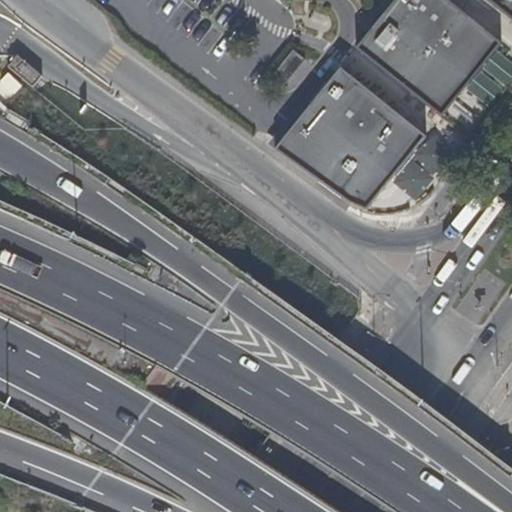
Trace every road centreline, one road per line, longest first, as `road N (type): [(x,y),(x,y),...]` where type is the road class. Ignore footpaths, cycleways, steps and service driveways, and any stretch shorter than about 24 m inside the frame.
road 1 (motorway): [(511,508),(201,269),(0,147)]
road 2 (motorway): [(444,511),(187,342),(0,254)]
road 3 (primary): [(291,220),(8,0)]
road 4 (motorway): [(0,351),(278,511)]
road 5 (primary): [(424,324),(283,511)]
road 6 (primary): [(511,197),(433,234),(386,240),(291,220)]
road 7 (motorway): [(0,447),(162,511)]
road 8 (primary): [(424,324),(291,220)]
road 9 (primary): [(369,511),(366,473),(436,368)]
road 10 (primary): [(511,202),(424,324)]
road 11 (primary): [(385,511),(459,398)]
